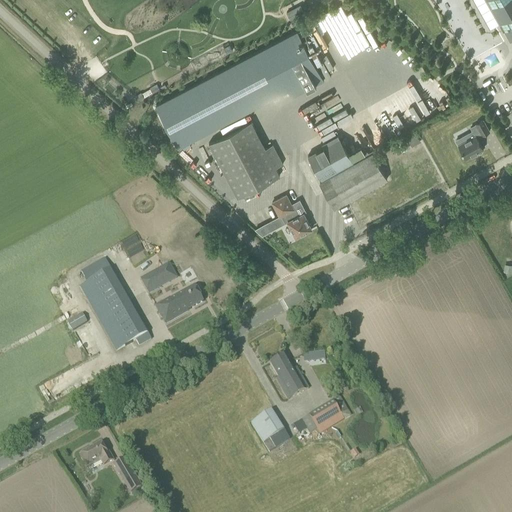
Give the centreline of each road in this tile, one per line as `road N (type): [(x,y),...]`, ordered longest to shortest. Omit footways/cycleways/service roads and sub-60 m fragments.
road 1 (unclassified): [(297,297),(274,266),(0,18)]
road 2 (tertiary): [(0,464),(297,297)]
road 3 (tertiary): [(297,297),(511,177)]
